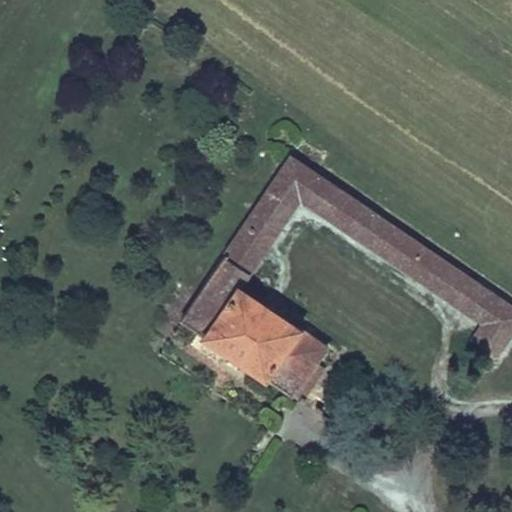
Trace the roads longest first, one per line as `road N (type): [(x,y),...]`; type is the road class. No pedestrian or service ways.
road 1 (track): [(476,412),(446,399),(448,335),(438,308),(324,227),(293,226),(283,241),(275,298)]
road 2 (track): [(511,407),(462,417),(440,434),(420,481),(425,511)]
road 3 (track): [(420,481),(382,482),(282,417)]
